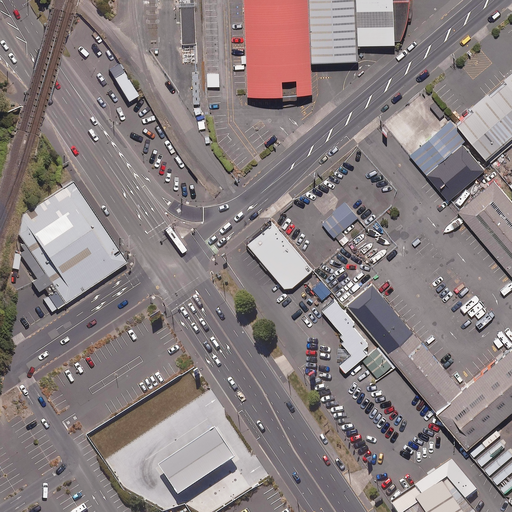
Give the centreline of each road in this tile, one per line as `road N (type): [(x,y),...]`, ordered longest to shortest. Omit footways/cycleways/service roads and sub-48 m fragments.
road 1 (secondary): [(243,208),(489,0)]
road 2 (secondary): [(180,256),(355,511)]
road 3 (secondary): [(323,511),(159,269)]
road 4 (secondary): [(37,38),(168,202),(190,214),(243,208)]
road 5 (secondary): [(37,38),(180,256)]
road 6 (secondary): [(159,269),(17,57)]
road 7 (unknown): [(326,253),(303,227),(305,207),(345,180),(383,196),(408,178)]
road 8 (unclassified): [(23,361),(159,269)]
